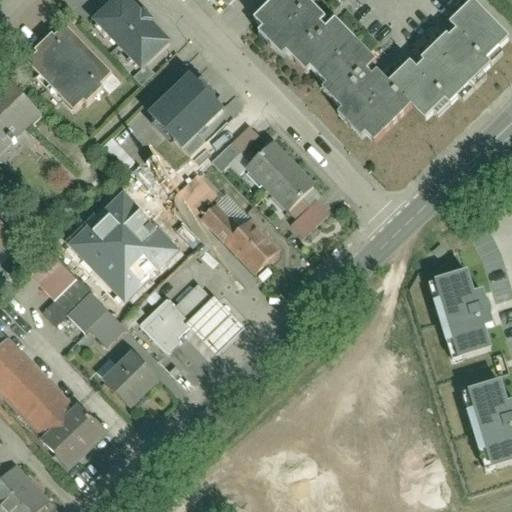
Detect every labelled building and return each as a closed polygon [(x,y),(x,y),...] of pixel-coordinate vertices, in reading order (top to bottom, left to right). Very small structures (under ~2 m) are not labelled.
[(176,47),(128,0),(118,0),(94,25),(147,77),(176,47)] [(327,28),(300,0),(286,0),(256,29),(266,39),(261,43),(284,67),(289,62),(307,82),(312,77),(329,95),(324,99),(344,120),(340,124),(362,147),(367,142),(376,152),(413,117),(426,130),(447,110),(451,114),(493,74),(489,70),(511,49),(476,11),(452,34),(458,41),(451,47),(449,45),(423,70),(425,72),(417,80),(412,74),(391,93),(378,79),(372,84),(369,80),(378,71),(339,29),(329,39),(323,32),(327,28)] [(67,30),(28,67),(73,116),(113,79),(67,30)] [(221,113),(191,84),(152,123),(183,152),(221,113)] [(11,88),(0,97),(0,150),(37,116),(11,88)] [(122,172),(131,164),(112,142),(103,150),(122,172)] [(320,195),(276,150),(248,177),(292,222),(320,195)] [(217,209),(201,224),(257,280),(280,257),(247,224),(239,232),(217,209)] [(126,258),(91,295),(110,313),(168,253),(126,213),(104,237),(126,258)] [(0,247),(11,239),(0,225),(0,247)] [(59,328),(69,319),(86,337),(110,313),(91,295),(57,258),(34,279),(57,303),(46,314),(59,328)] [(466,270),(434,281),(459,358),(492,348),(485,326),(494,323),(483,289),(473,292),(466,270)] [(171,305),(143,331),(168,359),(184,345),(180,341),(188,334),(213,361),(242,335),(201,289),(177,311),(171,305)] [(103,440),(7,341),(0,347),(0,398),(70,471),(103,440)] [(161,383),(133,356),(104,384),(132,412),(161,383)] [(499,378),(466,389),(491,467),(511,459),(511,397),(506,400),(499,378)] [(0,511),(42,511),(44,510),(4,468),(0,471),(0,511)]
